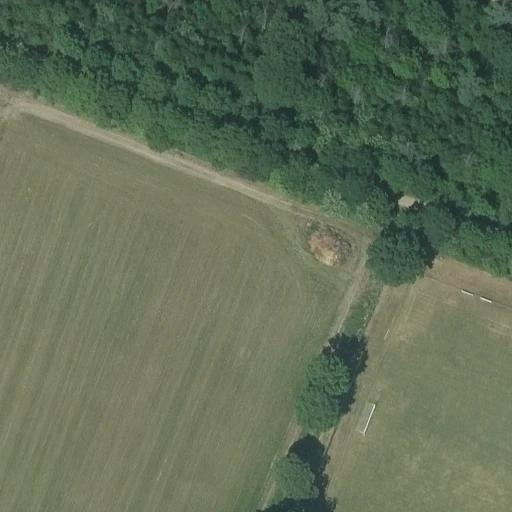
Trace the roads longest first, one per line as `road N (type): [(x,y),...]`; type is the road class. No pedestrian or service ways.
road 1 (track): [(260,511),(376,241),(0,94)]
road 2 (track): [(0,30),(511,238)]
